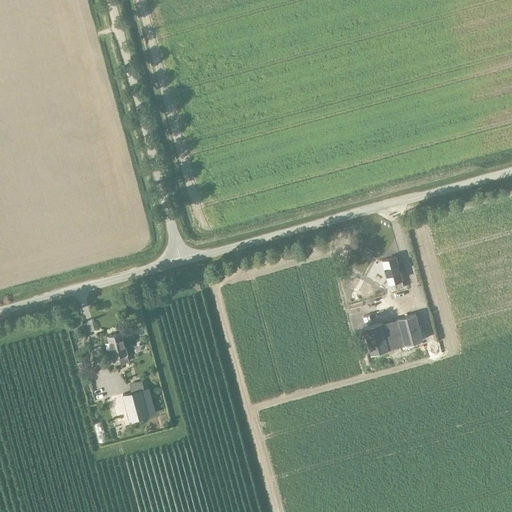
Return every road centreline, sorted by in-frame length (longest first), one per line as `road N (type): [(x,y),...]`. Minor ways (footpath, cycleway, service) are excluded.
road 1 (unclassified): [(180,261),(511,171)]
road 2 (unclassified): [(109,0),(180,261)]
road 3 (unclassified): [(0,311),(180,261)]
